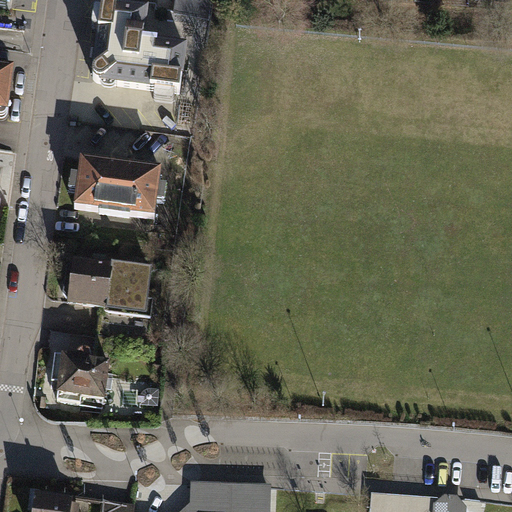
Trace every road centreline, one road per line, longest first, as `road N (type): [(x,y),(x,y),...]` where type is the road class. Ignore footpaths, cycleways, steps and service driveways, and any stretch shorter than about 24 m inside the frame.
road 1 (residential): [(0,443),(143,458),(208,432),(382,436),(511,452)]
road 2 (residential): [(0,434),(70,0)]
road 3 (unknown): [(58,85),(206,93)]
